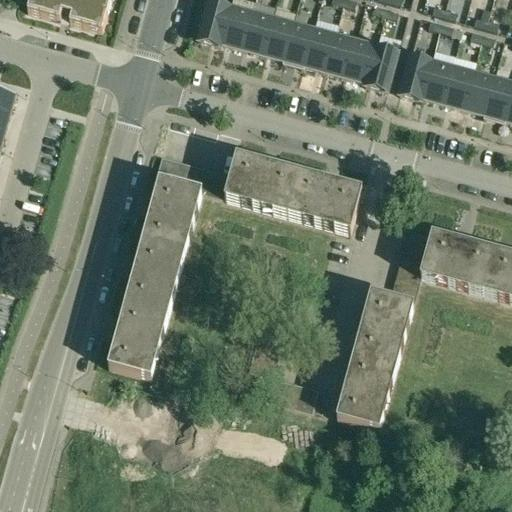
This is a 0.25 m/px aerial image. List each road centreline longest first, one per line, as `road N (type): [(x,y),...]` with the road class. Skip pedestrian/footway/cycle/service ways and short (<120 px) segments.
road 1 (unclassified): [(143,87),(19,511)]
road 2 (residential): [(325,416),(386,152)]
road 3 (residential): [(386,152),(143,87)]
road 4 (residential): [(55,63),(0,243)]
road 5 (residential): [(511,188),(386,152)]
